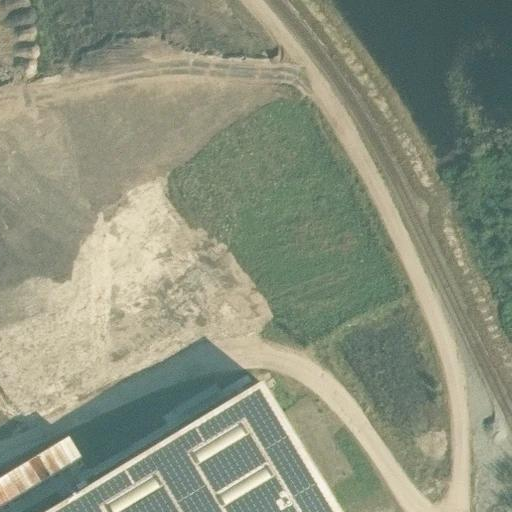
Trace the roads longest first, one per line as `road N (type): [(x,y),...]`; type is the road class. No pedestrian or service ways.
road 1 (track): [(457,511),(457,413),(417,283),(334,119),(290,51),(243,0)]
road 2 (track): [(0,457),(170,378),(281,360),(345,418),(418,511)]
